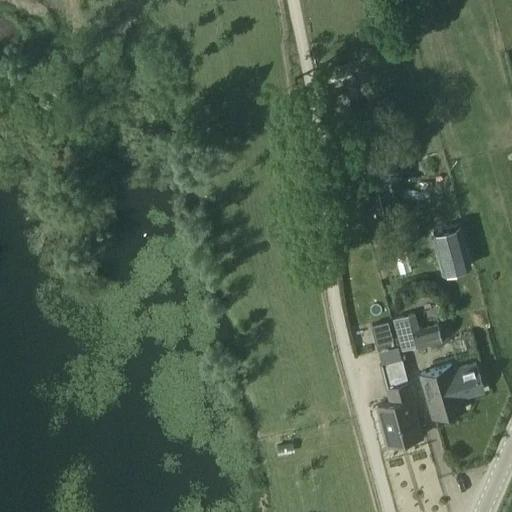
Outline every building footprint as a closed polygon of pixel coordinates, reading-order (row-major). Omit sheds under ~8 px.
[(353,98),(324,104),(326,116),(332,114),(335,130),(358,125),(353,98)] [(346,164),(350,179),(366,174),(363,160),(346,164)] [(443,272),(470,265),(460,225),(433,232),(443,272)] [(393,319),(401,350),(442,339),(437,323),(419,328),(415,313),(393,319)] [(387,321),(372,325),(377,344),(393,340),(387,321)] [(422,435),(412,399),(415,398),(410,380),(408,381),(402,359),(381,364),(387,387),(385,387),(389,401),(377,404),(388,444),(422,435)] [(421,373),(434,417),(464,408),(460,395),(483,388),(475,362),(452,368),(451,364),(421,373)] [(278,455),(294,452),(292,434),(275,436),(278,455)]
